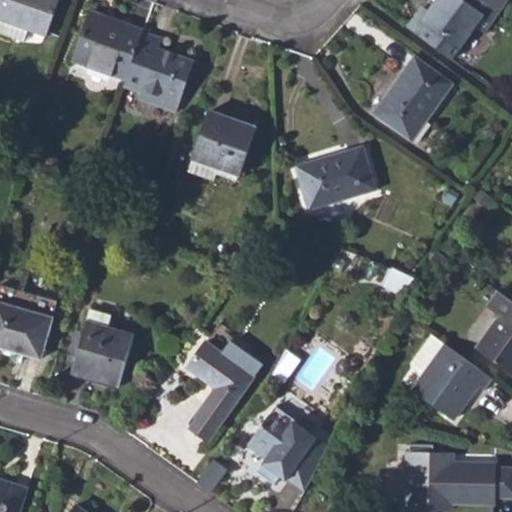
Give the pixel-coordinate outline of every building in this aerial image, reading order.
[(0,0),(0,17),(29,28),(47,35),(59,0),(0,0)] [(452,58),(477,26),(484,30),(492,19),(465,0),(436,0),(429,10),(424,17),(419,14),(409,27),(452,58)] [(465,0),(492,19),(505,0),(465,0)] [(424,17),(429,10),(424,6),(419,14),(424,17)] [(109,16),(93,9),(75,59),(127,78),(143,35),(107,21),(109,16)] [(143,35),(145,29),(109,16),(107,21),(143,35)] [(0,31),(25,40),(29,28),(0,17),(0,31)] [(144,88),(143,92),(143,94),(179,107),(196,60),(159,47),(163,37),(145,29),(143,35),(127,78),(127,81),(144,88)] [(412,139),(453,83),(415,55),(374,112),(412,139)] [(143,92),(144,88),(127,81),(125,85),(143,92)] [(141,98),(177,111),(179,107),(143,94),(141,98)] [(238,180),(256,127),(212,110),(192,163),(238,180)] [(310,207),(376,188),(364,145),(299,166),(310,207)] [(188,174),(214,184),(216,177),(236,185),(238,180),(192,163),(188,174)] [(0,346),(42,359),(58,301),(2,284),(0,289),(0,346)] [(511,372),(511,370),(511,299),(498,289),(487,305),(500,314),(477,347),(511,372)] [(108,328),(111,315),(91,309),(87,322),(108,328)] [(72,373),(119,387),(135,336),(108,328),(87,322),(72,373)] [(414,388),(454,419),(464,405),(460,403),(475,383),(479,386),(484,390),(493,378),(446,345),(432,335),(410,365),(424,375),(414,388)] [(207,342),(188,367),(216,389),(195,417),(198,419),(190,429),(208,442),(256,377),(255,376),(262,366),(245,354),(246,352),(231,341),(223,353),(207,342)] [(275,372),(289,378),(300,355),(286,348),(275,372)] [(479,386),(475,383),(460,403),(464,405),(479,386)] [(295,420),(276,406),(248,444),(266,458),(257,471),(274,484),(281,474),(304,491),(328,445),(294,421),(295,420)] [(455,462),(455,454),(434,454),(434,445),(411,444),(410,453),(408,453),(407,509),(454,510),(454,503),(495,504),(496,497),(511,496),(511,467),(496,467),(496,463),(455,462)] [(0,511),(20,511),(29,488),(0,478),(0,511)]
